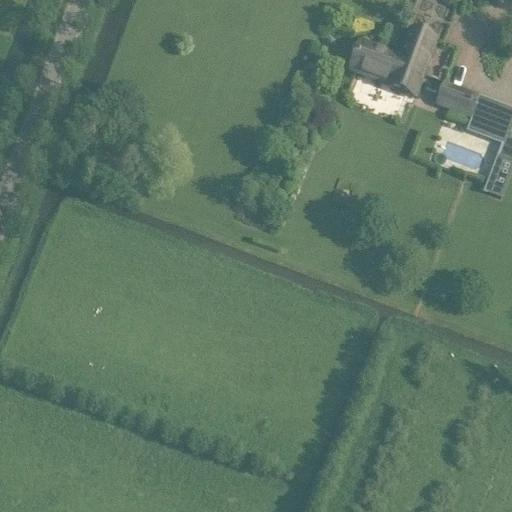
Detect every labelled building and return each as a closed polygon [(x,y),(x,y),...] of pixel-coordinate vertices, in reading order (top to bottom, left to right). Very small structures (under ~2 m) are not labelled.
[(398,55),(358,39),(346,70),(386,86),(386,87),(415,98),(438,40),(409,28),(398,55)] [(445,84),(437,104),(471,117),(479,97),(445,84)] [(480,107),(476,118),(498,127),(501,120),(500,120),(502,115),(480,107)] [(502,115),(500,120),(501,120),(511,124),(511,123),(511,109),(506,107),(502,115)] [(496,134),(494,139),(504,143),(507,137),(511,124),(501,120),(498,127),(498,128),(496,134)] [(492,183),(488,194),(501,199),(505,188),(492,183)]
